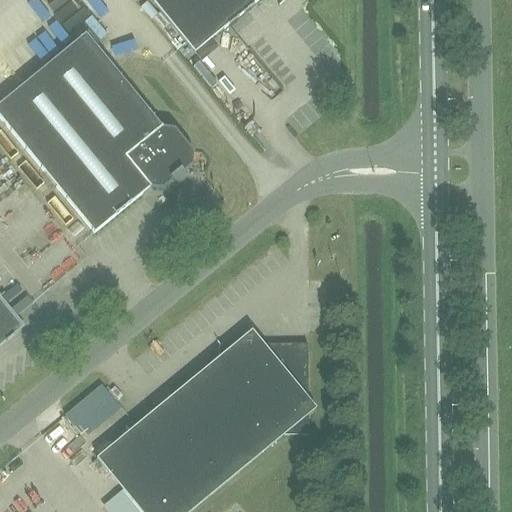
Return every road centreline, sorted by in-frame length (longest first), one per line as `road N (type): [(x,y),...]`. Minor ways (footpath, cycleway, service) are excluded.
road 1 (unclassified): [(0,431),(304,186),(353,172),(435,175)]
road 2 (unclassified): [(492,511),(484,0)]
road 3 (tertiary): [(440,511),(435,175)]
road 4 (unknown): [(160,375),(303,249),(304,186),(278,127)]
road 5 (unknown): [(287,199),(123,0)]
road 6 (unknown): [(278,127),(238,75),(237,54),(279,27),(314,66),(315,89)]
road 7 (tertiary): [(435,175),(431,0)]
road 8 (unknown): [(0,222),(90,358)]
